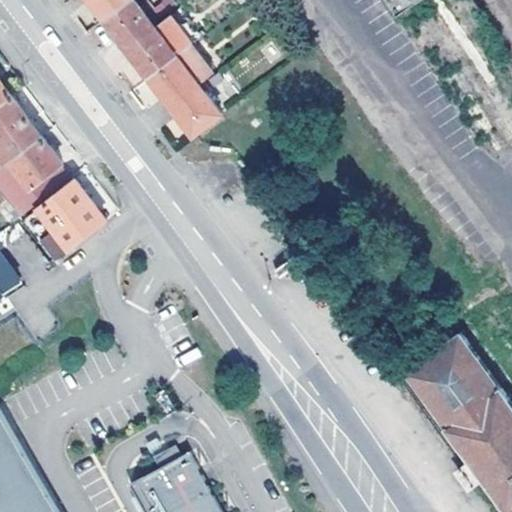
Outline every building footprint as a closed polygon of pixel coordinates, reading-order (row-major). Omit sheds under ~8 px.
[(109,19),(133,0),(94,0),(98,4),(109,19)] [(130,47),(157,26),(137,0),(133,0),(109,19),(116,29),(130,47)] [(392,0),(400,10),(414,0),(392,0)] [(511,0),(479,0),(511,49),(511,0)] [(153,76),(180,56),(157,26),(130,47),(139,59),(153,76)] [(165,93),(175,106),(203,84),(180,56),(153,76),(165,93)] [(0,77),(0,110),(16,99),(0,77)] [(190,125),(198,134),(225,113),(203,84),(175,106),(190,125)] [(24,110),(16,99),(0,110),(0,167),(3,171),(46,139),(31,119),(24,110)] [(24,216),(70,181),(60,169),(65,164),(46,139),(3,171),(0,173),(0,182),(15,200),(24,216)] [(79,180),(40,208),(57,232),(43,242),(57,259),(110,219),(79,180)] [(0,204),(15,224),(17,222),(24,216),(15,200),(0,182),(0,204)] [(0,288),(17,275),(0,252),(0,298),(4,295),(0,290),(0,288)] [(22,282),(17,275),(0,288),(0,290),(4,295),(22,282)] [(510,511),(511,511),(511,397),(465,333),(410,373),(510,511)] [(0,511),(59,511),(0,409),(0,511)] [(162,468),(132,484),(147,511),(225,511),(192,451),(185,455),(179,444),(156,457),(162,468)]
